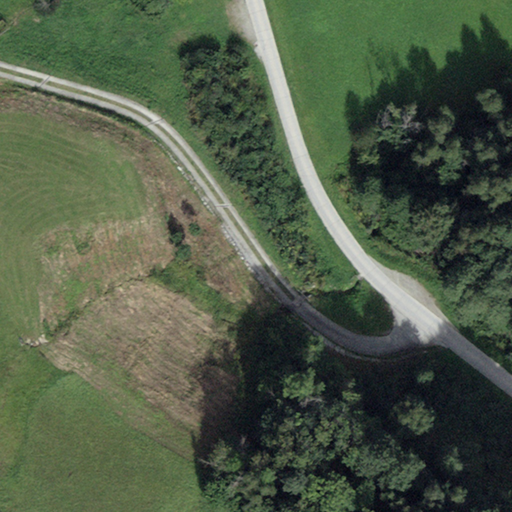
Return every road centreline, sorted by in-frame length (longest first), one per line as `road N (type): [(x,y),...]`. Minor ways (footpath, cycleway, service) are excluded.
road 1 (track): [(422,319),(390,345),(342,337),(313,321),(169,138),(119,106),(0,69)]
road 2 (unclassified): [(253,0),(295,140),(336,229),(422,319),(511,386)]
